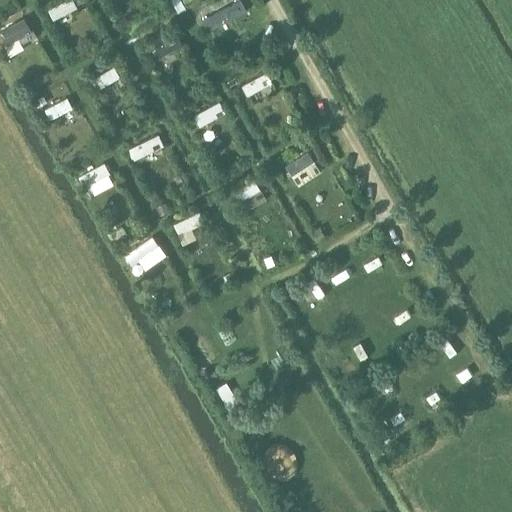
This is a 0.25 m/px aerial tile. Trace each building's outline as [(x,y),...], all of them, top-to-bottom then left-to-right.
[(209,30),(248,11),(242,0),(241,0),(203,19),(209,30)] [(24,19),(0,32),(0,35),(6,46),(19,39),(21,43),(29,38),(27,35),(31,32),(24,19)] [(154,48),(159,58),(185,46),(179,35),(154,48)] [(94,80),(100,89),(120,76),(114,67),(94,80)] [(267,75),(244,84),(247,93),(271,85),(267,75)] [(43,97),(35,102),(38,108),(47,104),(43,97)] [(46,108),(50,118),(74,110),(70,99),(46,108)] [(220,102),(195,115),(201,126),(225,114),(220,102)] [(161,135),(131,148),(135,159),(166,146),(161,135)] [(309,151),(286,166),(299,186),(323,170),(309,151)] [(112,173),(107,163),(86,174),(92,184),(112,173)] [(245,207),(266,201),(260,181),(240,186),(245,207)] [(166,203),(156,209),(160,216),(170,211),(166,203)] [(192,227),(205,222),(201,212),(175,223),(183,242),(196,237),(192,227)] [(144,226),(135,231),(140,238),(149,233),(144,226)] [(122,227),(110,234),(116,244),(128,236),(122,227)] [(234,271),(224,277),(227,284),(229,283),(230,285),(238,280),(237,278),(234,271)] [(290,453),(286,449),(278,447),(272,449),(267,453),(265,460),(267,467),(270,472),(276,478),(283,480),(289,478),(293,474),(296,467),(294,461),(293,460),(296,458),(294,453),(291,455),(290,453)]
